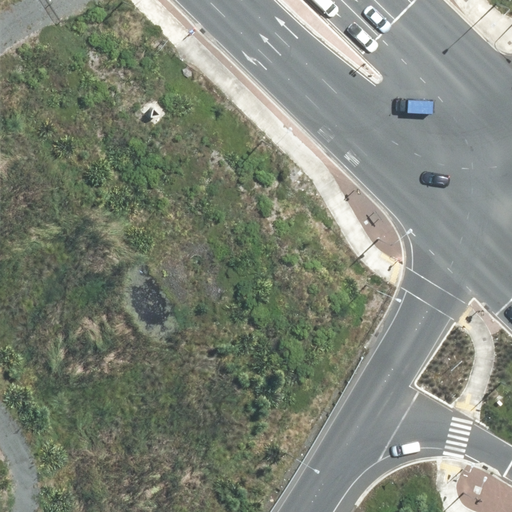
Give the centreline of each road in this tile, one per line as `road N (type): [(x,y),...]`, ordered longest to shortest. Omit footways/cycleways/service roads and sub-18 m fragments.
road 1 (primary): [(478,226),(238,0)]
road 2 (motorway): [(478,226),(352,419)]
road 3 (motorway): [(511,466),(461,444),(352,419)]
road 4 (primary): [(389,0),(511,108)]
